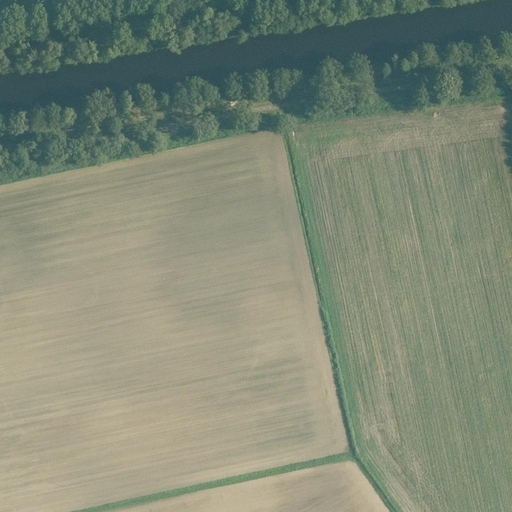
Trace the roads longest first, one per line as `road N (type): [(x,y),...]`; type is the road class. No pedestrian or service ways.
road 1 (track): [(511,62),(0,141)]
road 2 (unclassified): [(0,54),(358,0)]
